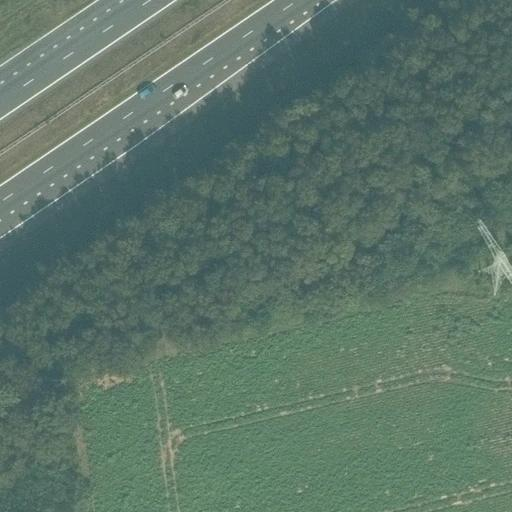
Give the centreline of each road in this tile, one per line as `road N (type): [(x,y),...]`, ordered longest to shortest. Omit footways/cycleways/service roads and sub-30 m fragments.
road 1 (motorway): [(0,202),(298,0)]
road 2 (motorway): [(151,0),(0,103)]
